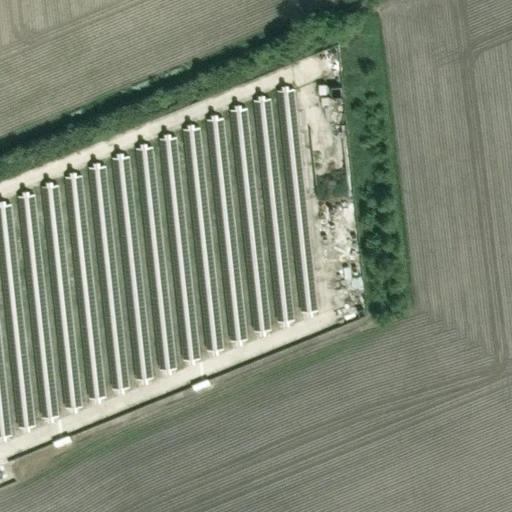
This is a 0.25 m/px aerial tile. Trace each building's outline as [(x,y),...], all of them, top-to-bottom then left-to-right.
[(169,150),(185,149),(184,134),(168,135),(169,150)] [(145,144),(147,174),(162,173),(160,143),(145,144)] [(138,154),(122,155),(123,186),(140,185),(138,154)] [(113,163),(97,165),(101,194),(117,192),(113,163)] [(310,314),(327,312),(311,170),(290,173),(291,180),(271,183),(279,257),(303,254),(310,314)] [(75,174),(75,200),(91,200),(91,174),(75,174)] [(249,192),(252,253),(268,252),(265,192),(249,192)] [(327,195),(329,238),(354,237),(352,194),(327,195)] [(17,203),(4,205),(6,222),(19,221),(17,203)] [(263,300),(265,331),(278,330),(276,300),(263,300)] [(239,304),(239,341),(254,341),(254,304),(239,304)] [(215,317),(215,350),(230,350),(230,318),(215,317)] [(197,358),(207,358),(208,332),(198,331),(197,358)] [(74,393),(77,408),(92,406),(89,391),(74,393)]
